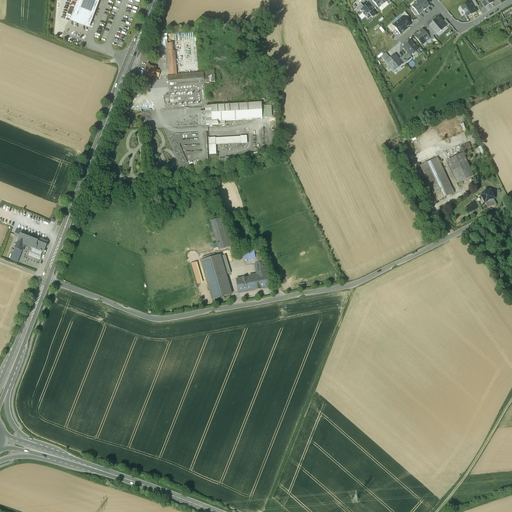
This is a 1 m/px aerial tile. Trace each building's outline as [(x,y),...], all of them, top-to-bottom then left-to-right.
[(99,0),(77,0),(69,21),(89,29),(99,0)] [(372,0),(372,1),(378,8),(380,6),(381,6),(383,4),(386,1),(384,0),(372,0)] [(423,0),(419,0),(417,2),(424,11),(429,6),(428,5),(424,1),(423,0)] [(478,6),(473,0),(470,0),(469,1),(470,2),(474,8),(478,6)] [(417,2),(411,7),(414,10),(417,14),(418,15),(424,11),(417,2)] [(476,12),(474,8),(470,2),(461,8),(466,17),(470,15),(470,16),(476,12)] [(376,15),(368,6),(364,9),(363,8),(360,11),(363,14),(362,14),(365,17),(368,20),(371,17),(372,19),(376,15)] [(403,17),(398,21),(405,30),(408,28),(410,25),(406,20),(403,17)] [(433,23),(429,26),(430,27),(436,34),(435,34),(437,35),(446,27),(443,22),(438,17),(432,22),(433,23)] [(405,30),(398,21),(392,26),(395,29),(400,34),(402,32),(402,33),(405,30)] [(430,27),(426,30),(428,32),(432,36),(435,34),(436,34),(430,27)] [(195,30),(189,31),(192,72),(198,72),(195,30)] [(425,34),(422,30),(414,37),(421,45),(425,42),(429,39),(425,34)] [(432,36),(428,32),(425,34),(429,39),(431,41),(434,39),(432,36)] [(177,35),(179,65),(186,64),(184,34),(177,35)] [(175,35),(166,35),(168,74),(177,74),(175,35)] [(416,53),(415,52),(417,50),(411,42),(403,48),(407,53),(410,56),(412,54),(413,55),(416,53)] [(410,56),(407,53),(401,58),(405,63),(406,64),(412,59),(410,56)] [(390,59),(385,54),(381,58),(386,63),(390,59)] [(398,60),(394,55),(390,59),(386,63),(391,69),(393,72),(402,65),(402,64),(398,60)] [(156,67),(148,64),(143,75),(152,78),(153,75),(158,77),(161,72),(155,70),(156,67)] [(204,74),(167,76),(167,87),(204,85),(204,74)] [(235,82),(212,83),(213,102),(236,101),(235,82)] [(261,104),(211,106),(212,122),(262,119),(261,104)] [(463,153),(448,160),(458,183),(474,176),(463,153)] [(454,193),(437,158),(420,166),(436,201),(454,193)] [(490,190),(481,194),(485,203),(494,199),(495,198),(490,190)] [(494,199),(485,203),(488,209),(496,205),(494,199)] [(234,246),(222,218),(210,221),(218,250),(234,246)] [(46,240),(20,230),(18,236),(14,247),(21,249),(23,244),(42,252),(46,240)] [(14,247),(9,259),(17,262),(21,249),(14,247)] [(245,250),(246,260),(258,259),(257,250),(245,250)] [(220,255),(200,261),(212,300),(231,294),(220,255)] [(204,282),(199,261),(192,263),(198,284),(204,282)] [(258,276),(236,280),(239,293),(268,287),(266,274),(264,263),(256,264),(258,276)]
